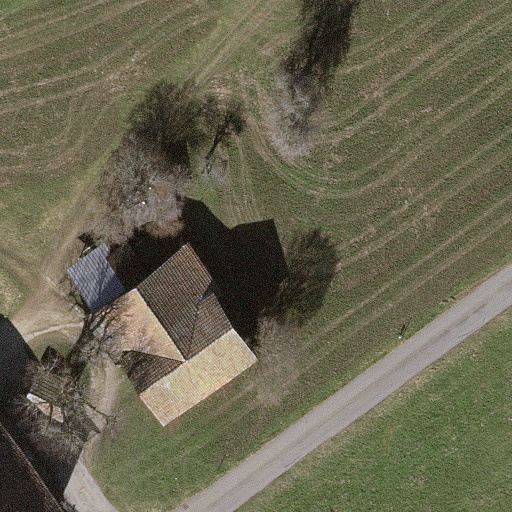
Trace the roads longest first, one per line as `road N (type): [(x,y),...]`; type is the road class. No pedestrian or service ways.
road 1 (track): [(274,0),(36,286),(54,307)]
road 2 (unclassified): [(201,511),(511,286)]
road 3 (track): [(62,460),(94,406),(103,360),(54,307)]
road 4 (track): [(0,379),(96,511)]
